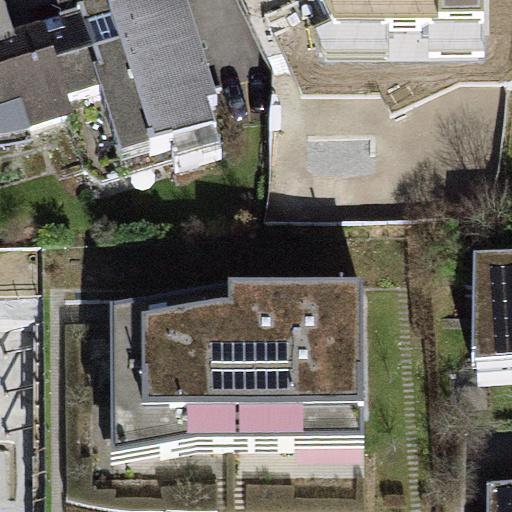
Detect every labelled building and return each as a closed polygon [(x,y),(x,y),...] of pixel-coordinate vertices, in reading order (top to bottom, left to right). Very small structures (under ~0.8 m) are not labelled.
[(322,0),(337,33),(432,31),(432,58),(483,57),(482,0),(322,0)] [(89,191),(225,155),(184,3),(143,14),(48,39),(74,134),(89,191)] [(0,154),(74,134),(48,39),(16,48),(7,14),(0,15),(0,154)] [(511,278),(472,280),(477,397),(511,395),(511,278)] [(120,309),(124,441),(351,435),(348,303),(120,309)] [(511,511),(511,502),(484,503),(484,511),(511,511)]
